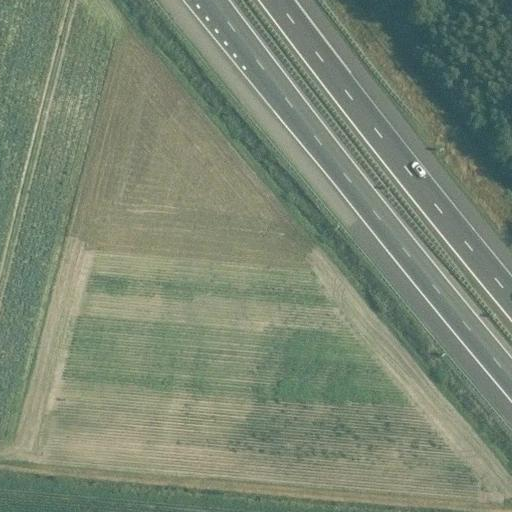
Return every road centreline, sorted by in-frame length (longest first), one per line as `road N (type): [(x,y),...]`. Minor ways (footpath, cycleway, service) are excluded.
road 1 (track): [(505,493),(0,456)]
road 2 (motorway): [(210,0),(334,167),(511,380)]
road 3 (motorway): [(511,295),(280,0)]
